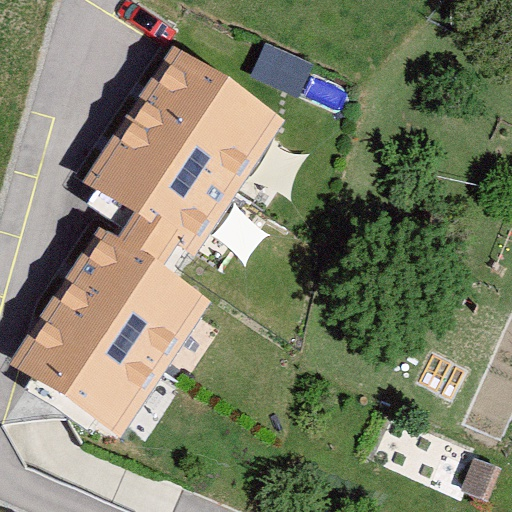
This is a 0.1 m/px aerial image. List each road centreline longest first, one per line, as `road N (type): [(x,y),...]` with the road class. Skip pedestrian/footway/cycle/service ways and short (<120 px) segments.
road 1 (unknown): [(0,324),(48,183),(106,75)]
road 2 (unknown): [(139,511),(20,458),(0,434)]
